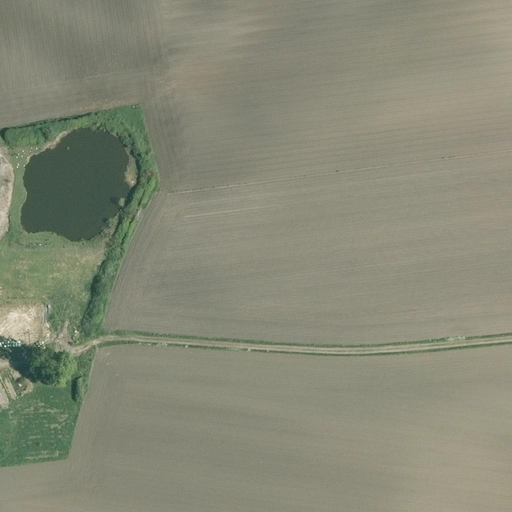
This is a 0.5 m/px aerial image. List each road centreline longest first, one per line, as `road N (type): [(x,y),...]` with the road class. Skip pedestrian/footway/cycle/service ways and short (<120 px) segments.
road 1 (track): [(511,336),(337,351),(90,343)]
road 2 (track): [(90,343),(74,390),(58,398),(0,364)]
